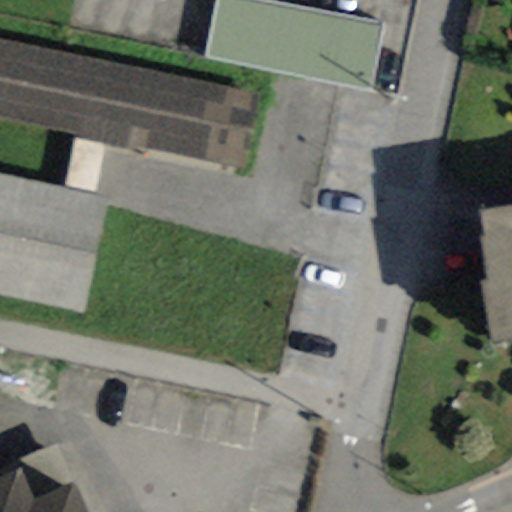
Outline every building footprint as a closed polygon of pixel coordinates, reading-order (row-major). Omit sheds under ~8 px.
[(381,25),(249,0),(216,0),(205,59),(368,90),(381,25)] [(0,39),(0,118),(234,170),(250,95),(0,39)] [(105,198),(0,174),(0,295),(80,313),(105,198)] [(483,284),(493,347),(511,343),(511,206),(482,210),(489,241),(481,242),(488,283),(483,284)] [(0,511),(89,511),(76,482),(36,500),(23,472),(0,481),(0,511)]
